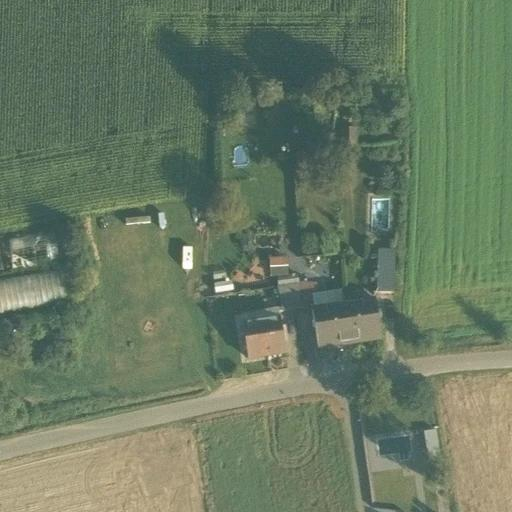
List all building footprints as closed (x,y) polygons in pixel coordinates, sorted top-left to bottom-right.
[(341,146),(353,144),(350,129),(338,132),(341,146)] [(50,231),(9,239),(14,266),(55,258),(50,231)] [(375,303),(394,304),(396,257),(377,256),(375,303)] [(0,277),(0,309),(64,304),(61,271),(0,277)] [(300,277),(299,284),(296,320),(314,321),(312,312),(316,279),(300,277)] [(283,318),(296,320),(299,284),(287,286),(283,318)] [(375,303),(343,308),(349,345),(381,340),(375,303)] [(318,349),(349,345),(343,308),(312,312),(314,321),(318,349)] [(242,326),(248,360),(285,353),(279,319),(242,326)]
